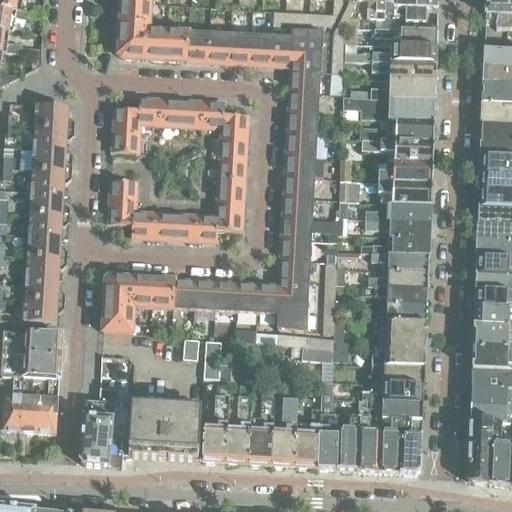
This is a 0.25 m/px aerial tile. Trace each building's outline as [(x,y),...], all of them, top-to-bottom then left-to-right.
[(0,0),(0,11),(21,14),(22,0),(0,0)] [(376,23),(376,0),(357,0),(357,4),(358,4),(367,5),(367,22),(376,23)] [(376,0),(376,23),(384,23),(385,5),(393,6),(393,0),(376,0)] [(393,0),(393,6),(392,21),(405,22),(405,26),(415,26),(415,0),(393,0)] [(415,0),(415,26),(425,27),(426,13),(438,13),(438,0),(415,0)] [(506,33),(507,0),(485,0),(485,20),(485,28),(496,28),(495,33),(506,33)] [(337,18),(342,8),(342,4),(334,4),(332,4),(332,18),(337,18)] [(353,15),(357,4),(353,5),(347,5),(347,7),(345,11),(353,15)] [(150,32),(151,8),(121,6),(120,30),(144,31),(150,32)] [(21,14),(0,11),(0,32),(13,34),(15,22),(25,23),(25,21),(43,22),(43,14),(33,14),(21,14)] [(349,23),(353,15),(345,11),(341,20),(349,24),(349,23)] [(281,28),(273,15),(272,33),(281,34),(281,28)] [(286,28),(286,16),(273,15),(281,28),(286,28)] [(295,29),(295,16),(286,16),(286,28),(295,29)] [(304,29),(304,17),(295,16),(295,29),(304,29)] [(313,30),(313,17),(304,17),(304,29),(308,29),(313,30)] [(322,30),(323,17),(313,17),(313,30),(322,30)] [(331,31),(332,18),(323,17),(322,30),(331,31)] [(348,25),(349,24),(341,20),(338,26),(346,31),(348,26),(348,25)] [(344,37),(346,31),(338,26),(334,33),(332,37),(344,37)] [(307,55),(308,35),(308,32),(308,29),(304,29),(295,29),(295,31),(294,35),(286,34),(284,34),(281,34),(272,33),(271,40),(269,71),(279,71),(281,72),(283,72),(290,72),(307,55)] [(326,77),(329,37),(321,36),(321,35),(322,33),(322,30),(313,30),(308,29),(308,32),(308,35),(307,55),(290,72),(290,75),(320,77),(326,77)] [(142,63),(144,31),(120,30),(119,48),(118,55),(118,57),(119,58),(119,59),(120,60),(121,61),(122,61),(122,62),(123,62),(124,62),(142,63)] [(165,65),(167,32),(150,32),(144,31),(142,63),(165,65)] [(228,68),(230,38),(230,32),(210,31),(210,37),(208,67),(228,68)] [(0,54),(6,55),(9,35),(13,36),(13,34),(0,32),(0,54)] [(189,66),(190,36),(190,34),(167,32),(165,65),(189,66)] [(356,48),(358,32),(348,32),(343,42),(343,45),(343,48),(345,48),(356,48)] [(392,49),(436,52),(437,36),(374,33),(374,41),(392,42),(392,49)] [(208,67),(210,37),(190,36),(189,66),(208,67)] [(343,42),(344,37),(332,37),(332,45),(343,45),(343,42)] [(249,70),(251,39),(230,38),(228,68),(249,70)] [(269,71),(271,40),(251,39),(249,70),(269,71)] [(343,48),(343,45),(332,45),(331,53),(343,54),(343,48)] [(484,45),(484,53),(502,53),(503,45),(484,45)] [(345,48),(344,57),(356,58),(357,48),(356,48),(345,48)] [(436,52),(392,49),(390,49),(389,57),(363,56),(363,58),(356,58),(344,57),(344,66),(352,66),(372,67),(436,69),(436,52)] [(40,60),(40,56),(41,53),(26,51),(25,59),(34,60),(40,60)] [(343,62),(343,54),(331,53),(331,61),(343,62)] [(511,53),(502,53),(484,53),(483,70),(511,70),(511,53)] [(342,66),(343,62),(331,61),(331,70),(342,70),(342,66)] [(352,78),(352,66),(344,66),(342,66),(342,70),(342,77),(352,78)] [(436,69),(372,67),(372,76),(389,77),(389,84),(435,86),(436,69)] [(342,77),(342,70),(331,70),(330,78),(332,78),(342,79),(342,77)] [(511,70),(483,70),(482,87),(511,87),(511,70)] [(326,97),(326,77),(320,77),(290,75),(289,96),(319,97),(326,97)] [(0,76),(0,88),(2,90),(24,80),(0,76)] [(332,78),(331,98),(340,99),(342,79),(332,78)] [(434,106),(435,86),(389,84),(388,93),(353,91),(352,102),(434,106)] [(511,87),(482,87),(482,107),(511,108),(511,87)] [(318,118),(319,97),(289,96),(288,117),(318,118)] [(139,103),(138,115),(137,128),(139,128),(159,129),(161,100),(154,100),(154,104),(139,103)] [(161,100),(159,129),(180,131),(182,105),(167,104),(167,101),(161,100)] [(342,110),(342,121),(342,123),(387,125),(433,126),(434,106),(352,102),(342,101),(342,110)] [(196,106),(182,105),(180,131),(201,132),(203,103),(196,102),(196,106)] [(209,103),(203,103),(201,132),(221,133),(223,133),(223,119),(224,107),(209,107),(209,103)] [(511,108),(482,107),(481,127),(511,128),(511,108)] [(33,131),(73,133),(74,127),(67,120),(68,111),(35,109),(33,131)] [(110,129),(109,135),(139,137),(139,128),(137,128),(138,115),(114,113),(113,129),(110,129)] [(317,139),(318,118),(288,117),(286,138),(317,139)] [(8,118),(7,130),(17,130),(18,119),(8,118)] [(221,133),(221,141),(250,143),(250,136),(246,136),(247,121),(223,119),(223,133),(221,133)] [(433,126),(387,125),(387,132),(359,131),(359,145),(361,145),(432,147),(433,126)] [(511,128),(481,127),(480,143),(511,145),(511,128)] [(17,130),(7,130),(7,141),(16,142),(17,130)] [(73,133),(33,131),(32,152),(65,154),(66,145),(73,139),(73,133)] [(139,137),(109,135),(109,142),(113,142),(112,157),(137,158),(139,137)] [(316,160),(317,139),(286,138),(285,159),(316,160)] [(250,143),(221,141),(219,165),(248,167),(248,163),(245,163),(246,149),(249,149),(250,143)] [(511,145),(480,143),(479,160),(511,161),(511,145)] [(432,147),(361,145),(361,154),(388,156),(388,166),(432,168),(432,147)] [(32,152),(31,174),(71,176),(72,170),(65,163),(65,154),(32,152)] [(314,181),(316,160),(285,159),(284,179),(314,181)] [(511,161),(479,160),(479,177),(511,178),(511,161)] [(3,173),(12,173),(12,162),(3,161),(3,173)] [(348,180),(349,164),(340,164),(339,180),(348,180)] [(248,167),(219,165),(218,187),(243,189),(245,170),(248,170),(248,167)] [(378,176),(378,187),(431,189),(432,168),(388,166),(388,176),(378,176)] [(12,173),(3,173),(2,184),(11,185),(12,173)] [(71,176),(31,174),(30,196),(63,198),(64,188),(71,182),(71,176)] [(511,178),(479,177),(478,194),(511,195),(511,178)] [(313,202),(314,181),(284,179),(283,200),(313,202)] [(106,200),(106,207),(135,208),(136,186),(110,185),(110,200),(106,200)] [(339,207),(350,207),(351,186),(339,185),(339,207)] [(218,187),(217,214),(246,215),(246,208),(242,208),(243,189),(218,187)] [(431,189),(378,187),(378,196),(387,197),(386,208),(390,208),(430,210),(431,189)] [(511,195),(478,194),(477,211),(511,212),(511,195)] [(30,196),(29,217),(69,220),(69,213),(63,206),(63,198),(30,196)] [(312,223),(313,202),(283,200),(282,221),(312,223)] [(135,208),(106,207),(105,213),(109,214),(108,229),(132,230),(132,216),(134,216),(135,208)] [(350,207),(339,207),(338,224),(347,224),(347,208),(350,208),(350,207)] [(430,210),(390,208),(390,216),(365,215),(365,224),(429,227),(430,210)] [(511,212),(477,211),(477,227),(511,228),(511,212)] [(246,215),(217,214),(216,221),(218,221),(217,235),(241,236),(242,223),(245,223),(246,215)] [(7,216),(0,215),(0,227),(6,228),(6,226),(13,226),(14,216),(7,216)] [(132,216),(132,230),(131,242),(146,243),(146,246),(152,247),(154,217),(134,216),(132,216)] [(69,220),(29,217),(28,239),(61,241),(61,232),(69,225),(69,220)] [(154,217),(152,247),(159,247),(159,243),(174,244),(175,218),(154,217)] [(196,219),(175,218),(174,244),(188,245),(188,249),(194,249),(196,219)] [(196,219),(194,249),(201,249),(201,246),(216,247),(217,235),(218,221),(216,221),(196,219)] [(311,244),(312,223),(282,221),(281,242),(311,244)] [(347,224),(338,224),(337,237),(337,240),(346,240),(347,224)] [(429,227),(365,224),(364,234),(389,235),(389,241),(428,242),(429,227)] [(323,234),(336,234),(336,226),(324,225),(323,234)] [(511,228),(477,227),(476,244),(511,244),(511,228)] [(28,239),(26,260),(66,263),(67,256),(60,249),(61,241),(28,239)] [(428,242),(389,241),(388,249),(371,249),(372,249),(360,249),(360,257),(371,257),(428,259),(428,242)] [(310,265),(311,244),(281,242),(279,263),(310,265)] [(475,260),(511,262),(511,244),(476,244),(475,260)] [(336,268),(336,266),(336,263),(336,259),(334,259),(334,256),(325,255),(325,267),(336,268)] [(359,256),(349,256),(336,256),(336,259),(336,263),(345,264),(358,264),(359,256)] [(428,259),(371,257),(370,267),(388,267),(387,275),(427,276),(428,259)] [(66,263),(26,260),(25,282),(58,284),(59,275),(66,269),(66,263)] [(511,262),(475,260),(475,277),(511,278),(511,262)] [(319,276),(319,267),(319,265),(310,265),(279,263),(279,273),(279,278),(278,281),(278,283),(318,285),(319,281),(319,276)] [(336,266),(336,268),(336,273),(344,273),(345,264),(336,263),(336,266)] [(336,273),(336,268),(325,267),(324,275),(336,275),(336,273)] [(344,273),(336,273),(336,275),(335,283),(335,290),(344,290),(344,273)] [(335,283),(336,275),(324,275),(324,283),(335,283)] [(427,276),(387,275),(381,275),(381,282),(374,282),(374,283),(365,283),(365,290),(426,293),(427,276)] [(511,278),(475,277),(474,294),(511,295),(511,278)] [(134,310),(136,282),(111,280),(110,280),(110,281),(109,281),(108,282),(107,283),(107,284),(106,285),(106,286),(106,288),(105,308),(134,310)] [(58,284),(25,282),(24,304),(64,306),(64,299),(58,292),(58,284)] [(154,315),(156,283),(136,282),(134,310),(134,313),(154,315)] [(174,313),(176,284),(156,283),(154,315),(174,316),(174,313)] [(316,337),(318,285),(278,283),(278,290),(276,319),(278,320),(277,334),(278,334),(316,337)] [(335,290),(335,283),(324,283),(324,291),(335,291),(335,290)] [(195,315),(197,285),(176,284),(174,313),(195,315)] [(216,316),(217,286),(197,285),(195,315),(216,316)] [(236,317),(238,288),(217,286),(216,316),(236,317)] [(257,318),(259,289),(238,288),(236,317),(257,318)] [(276,319),(278,290),(259,289),(257,318),(276,319)] [(426,293),(365,290),(360,290),(360,299),(386,300),(386,308),(426,309),(426,293)] [(335,299),(335,291),(324,291),(324,299),(335,299)] [(511,295),(474,294),(473,310),(511,311),(511,295)] [(334,306),(335,299),(324,299),(323,307),(334,307),(334,306)] [(64,306),(24,304),(23,326),(56,327),(57,318),(64,312),(64,306)] [(334,315),(334,307),(323,307),(323,315),(334,315)] [(132,338),(134,313),(134,310),(105,308),(103,336),(104,336),(132,338)] [(426,309),(386,308),(386,316),(363,315),(363,326),(372,326),(425,328),(426,309)] [(511,311),(473,310),(473,328),(511,329),(511,311)] [(334,323),(334,315),(323,315),(323,323),(334,323)] [(334,328),(334,326),(334,323),(323,323),(322,331),(334,331),(334,328)] [(424,349),(425,328),(372,326),(373,335),(381,336),(380,348),(424,349)] [(333,343),(333,346),(334,346),(343,346),(343,329),(334,328),(334,331),(333,339),(333,343)] [(511,329),(473,328),(472,350),(511,351),(511,329)] [(333,339),(334,331),(322,331),(322,339),(333,339)] [(233,346),(234,334),(213,332),(212,345),(233,346)] [(255,348),(255,347),(256,338),(256,335),(243,334),(234,334),(233,346),(255,348)] [(2,381),(13,381),(23,382),(39,383),(59,384),(62,339),(4,336),(2,381)] [(285,351),(286,338),(278,337),(278,340),(277,349),(277,350),(285,351)] [(277,349),(278,340),(256,338),(255,347),(277,349)] [(293,351),(294,339),(286,338),(285,351),(291,351),(293,351)] [(301,352),(302,340),(294,339),(293,351),(301,352)] [(308,353),(310,340),(302,340),(301,352),(302,352),(308,353)] [(316,354),(317,341),(310,340),(308,353),(316,354)] [(324,354),(325,342),(317,341),(316,354),(324,354)] [(333,346),(333,343),(325,342),(324,354),(332,355),(333,346)] [(221,354),(222,346),(206,345),(206,353),(221,354)] [(332,355),(332,367),(332,368),(347,369),(348,347),(343,346),(334,346),(334,355),(332,355)] [(424,349),(380,348),(379,361),(371,361),(371,370),(423,371),(424,349)] [(511,351),(472,350),(471,372),(511,373),(511,351)] [(301,361),(302,352),(301,352),(293,351),(291,351),(291,360),(301,361)] [(332,367),(332,355),(324,354),(316,354),(308,353),(302,352),(301,361),(301,364),(322,367),(332,367)] [(221,361),(221,354),(206,353),(205,360),(221,361)] [(221,369),(221,361),(205,360),(205,368),(221,369)] [(331,388),(331,386),(332,368),(332,367),(322,367),(321,388),(331,388)] [(220,376),(221,369),(205,368),(204,375),(220,376)] [(222,369),(221,383),(231,384),(232,370),(222,369)] [(333,386),(342,386),(343,369),(333,369),(333,386)] [(371,370),(370,387),(423,389),(423,371),(371,370)] [(511,373),(471,372),(470,390),(511,392),(511,383),(511,373)] [(220,384),(220,376),(204,375),(204,383),(207,383),(220,384)] [(0,434),(19,436),(23,382),(13,381),(12,398),(3,397),(2,399),(0,398),(0,434)] [(23,382),(19,436),(37,437),(40,401),(38,401),(38,400),(30,399),(31,387),(39,387),(39,383),(23,382)] [(56,438),(59,384),(39,383),(39,387),(40,388),(39,400),(38,400),(38,401),(40,401),(37,437),(56,438)] [(225,467),(227,427),(229,387),(222,387),(222,400),(215,399),(214,419),(217,422),(217,426),(205,425),(202,466),(204,466),(206,467),(213,468),(215,467),(225,467)] [(362,396),(361,404),(422,406),(423,389),(370,387),(370,396),(362,396)] [(330,420),(330,405),(330,403),(331,388),(321,388),(319,413),(318,440),(327,440),(328,431),(337,432),(337,420),(330,420)] [(227,427),(225,467),(227,467),(229,469),(236,469),(238,468),(248,469),(250,428),(251,389),(238,389),(237,421),(240,424),(240,427),(227,427)] [(511,401),(511,392),(470,390),(470,407),(511,409),(511,401)] [(250,428),(248,469),(250,469),(252,470),(258,471),(261,469),(271,470),(273,429),(275,391),(261,391),(259,423),(262,429),(250,428)] [(101,393),(100,405),(115,406),(118,407),(119,394),(101,393)] [(273,429),(271,470),(273,470),(275,472),(282,472),(284,471),(294,471),(296,428),(298,404),(283,403),(281,430),(273,429)] [(115,406),(100,405),(85,404),(80,464),(84,469),(103,471),(103,470),(121,471),(123,439),(113,438),(115,406)] [(422,406),(361,404),(358,404),(357,414),(370,414),(370,413),(381,414),(381,422),(391,423),(400,423),(411,423),(421,423),(422,406)] [(337,420),(338,405),(330,405),(330,420),(337,420)] [(511,418),(511,409),(470,407),(469,424),(491,425),(502,426),(509,426),(509,419),(511,418)] [(198,463),(201,413),(132,409),(129,459),(132,460),(132,461),(159,462),(159,461),(168,461),(168,463),(195,464),(195,463),(198,463)] [(316,473),(318,440),(319,413),(311,412),(310,423),(318,429),(296,428),(294,471),(297,472),(299,473),(306,473),(308,472),(316,473)] [(337,432),(335,476),(357,477),(359,421),(348,420),(348,432),(337,432)] [(370,421),(359,421),(357,477),(377,478),(379,436),(369,436),(370,421)] [(400,423),(391,423),(390,436),(400,437),(400,423)] [(410,437),(411,423),(400,423),(400,437),(410,437)] [(491,425),(469,424),(467,480),(471,485),(488,488),(491,425)] [(502,426),(491,425),(488,488),(510,490),(511,449),(501,447),(502,426)] [(318,440),(316,473),(316,474),(335,476),(337,432),(328,431),(327,440),(318,440)] [(390,436),(379,436),(377,478),(398,478),(400,437),(390,436)] [(419,475),(421,438),(410,437),(400,437),(398,478),(414,479),(419,475)]
